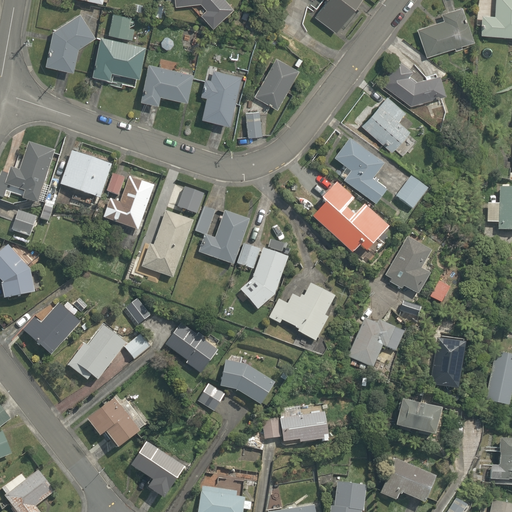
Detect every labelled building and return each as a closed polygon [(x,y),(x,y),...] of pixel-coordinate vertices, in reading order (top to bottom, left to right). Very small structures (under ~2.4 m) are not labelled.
[(234,10),(224,0),(172,0),(174,9),(201,6),(206,11),(199,17),(212,31),(234,10)] [(362,0),(325,0),(326,0),(313,19),(337,36),(362,0)] [(511,38),(511,0),(495,0),(495,17),(482,16),(480,37),(511,38)] [(462,49),(473,45),(462,8),(441,14),(443,23),(416,31),(424,60),(453,51),(453,53),(462,50),(462,49)] [(80,13),(51,31),(43,68),(73,74),(78,51),(96,38),(80,13)] [(136,23),(112,18),(108,36),(132,41),(136,23)] [(187,35),(178,34),(177,47),(194,49),(196,33),(187,32),(187,35)] [(168,36),(167,36),(165,36),(163,36),(162,37),(160,38),(159,39),(158,41),(158,42),(158,44),(158,46),(159,47),(160,49),(161,50),(163,51),(165,51),(166,51),(168,51),(170,50),(171,49),(172,48),(173,46),(173,44),(173,43),(173,41),(172,39),(171,38),(170,37),(168,36)] [(101,39),(92,79),(109,83),(111,76),(136,82),(144,48),(101,39)] [(445,93),(438,76),(418,84),(408,76),(412,71),(396,58),(378,81),(411,107),(445,93)] [(297,73),(276,60),(252,98),(274,111),(297,73)] [(160,100),(187,105),(193,73),(145,64),(138,105),(158,108),(160,100)] [(200,124),(232,129),(236,106),(240,107),(244,79),(208,73),(207,81),(203,81),(200,99),(204,99),(200,124)] [(405,114),(386,98),(361,127),(391,153),(409,132),(398,122),(405,114)] [(259,111),(244,112),(246,139),(261,138),(259,111)] [(342,181),(375,208),(389,190),(376,179),(385,168),(350,140),(334,160),(349,173),(342,181)] [(61,153),(30,141),(18,171),(14,170),(10,177),(3,174),(0,181),(0,200),(1,201),(8,185),(28,194),(24,203),(38,208),(61,153)] [(116,164),(75,150),(61,191),(102,205),(116,164)] [(122,178),(116,176),(110,194),(116,196),(122,178)] [(428,191),(408,177),(394,199),(413,212),(428,191)] [(154,186),(132,178),(121,206),(111,202),(102,223),(135,235),(154,186)] [(342,184),(340,183),(322,202),(327,206),(313,220),(351,256),(358,248),(366,256),(391,230),(366,207),(357,217),(346,207),(355,197),(342,184)] [(205,193),(185,187),(178,211),(198,217),(205,193)] [(499,204),(487,203),(487,224),(498,225),(498,231),(511,231),(511,190),(499,190),(499,204)] [(47,223),(53,206),(47,204),(41,221),(47,223)] [(212,209),(205,207),(196,234),(202,236),(212,209)] [(39,215),(21,209),(12,235),(31,241),(39,215)] [(195,224),(161,210),(138,271),(172,284),(195,224)] [(219,239),(206,235),(200,257),(233,266),(245,221),(225,216),(219,239)] [(424,264),(432,250),(407,236),(385,277),(390,280),(388,285),(402,293),(405,288),(418,295),(428,276),(424,274),(428,267),(424,264)] [(261,248),(245,242),(237,265),(253,270),(261,248)] [(10,247),(0,253),(0,282),(1,284),(5,304),(34,293),(28,267),(10,247)] [(263,251),(262,251),(253,281),(234,296),(244,307),(247,304),(258,312),(276,293),(286,259),(263,251)] [(452,289),(438,282),(429,299),(442,307),(452,289)] [(291,303),(280,297),(267,321),(279,327),(283,320),(302,331),(299,337),(312,345),(326,319),(325,318),(336,296),(315,285),(309,296),(301,292),(298,298),(295,297),(291,303)] [(137,298),(124,310),(140,328),(154,316),(137,298)] [(420,307),(401,300),(397,315),(415,321),(420,307)] [(83,323),(56,302),(40,323),(32,317),(18,335),(53,361),(83,323)] [(394,351),(401,336),(364,319),(346,359),(372,371),(383,346),(394,351)] [(178,323),(160,347),(199,376),(217,352),(178,323)] [(84,342),(66,368),(89,384),(93,379),(99,382),(126,343),(104,328),(91,347),(84,342)] [(141,337),(124,351),(132,360),(149,346),(141,337)] [(459,395),(467,344),(434,338),(426,390),(459,395)] [(511,354),(492,350),(481,400),(508,407),(511,390),(511,354)] [(246,365),(224,359),(218,387),(235,392),(261,409),(276,384),(246,365)] [(227,395),(208,382),(195,402),(214,415),(227,395)] [(81,384),(58,404),(66,414),(90,394),(81,384)] [(117,399),(86,421),(100,440),(106,436),(118,453),(143,435),(117,399)] [(440,404),(404,399),(399,432),(435,437),(440,404)] [(0,428),(12,419),(0,404),(0,428)] [(328,415),(281,416),(282,446),(329,444),(328,415)] [(275,417),(259,421),(264,443),(280,439),(275,417)] [(0,460),(14,454),(4,431),(0,432),(0,460)] [(189,465),(148,439),(128,470),(152,484),(147,493),(165,504),(189,465)] [(489,470),(488,482),(511,483),(511,441),(500,441),(498,471),(489,470)] [(438,479),(398,459),(379,495),(396,504),(401,493),(424,505),(438,479)] [(41,511),(37,507),(56,492),(39,470),(28,481),(23,474),(3,488),(8,495),(6,496),(15,508),(12,510),(14,511),(41,511)] [(208,480),(203,479),(195,511),(249,511),(252,501),(242,499),(242,495),(206,487),(208,480)] [(361,511),(365,486),(337,482),(333,507),(330,507),(328,511),(361,511)] [(465,511),(468,506),(456,499),(448,511),(465,511)] [(490,511),(511,511),(511,506),(493,502),(490,511)]
